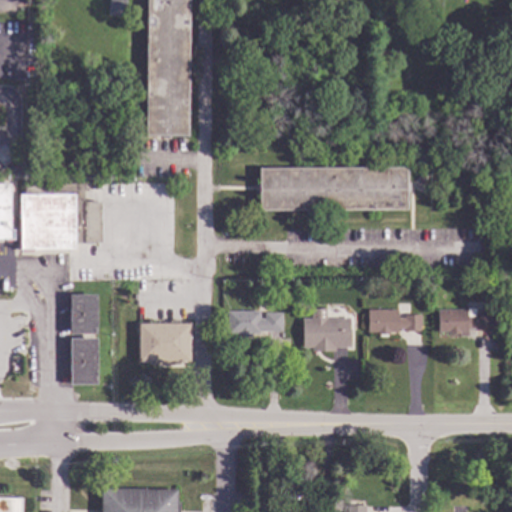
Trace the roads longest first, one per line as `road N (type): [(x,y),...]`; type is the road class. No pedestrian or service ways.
road 1 (residential): [(205,0),(203,437)]
road 2 (tertiary): [(0,442),(162,441),(349,423)]
road 3 (tertiary): [(349,423),(0,413)]
road 4 (tertiary): [(349,423),(511,425)]
